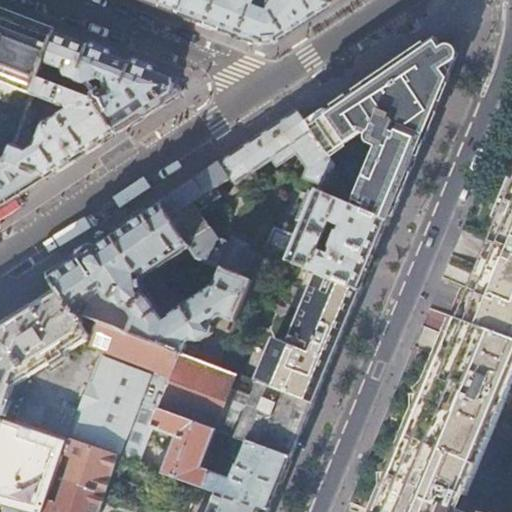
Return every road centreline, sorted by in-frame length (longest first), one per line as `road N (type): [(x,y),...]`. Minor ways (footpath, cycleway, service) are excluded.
road 1 (residential): [(318,511),(511,44)]
road 2 (secondary): [(269,80),(0,257)]
road 3 (residential): [(56,0),(269,80)]
road 4 (secondary): [(398,0),(269,80)]
